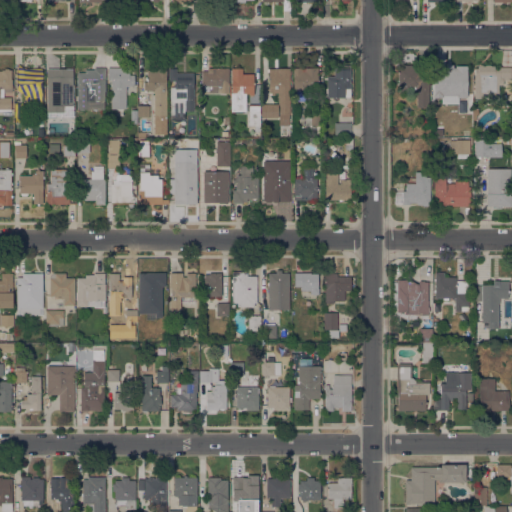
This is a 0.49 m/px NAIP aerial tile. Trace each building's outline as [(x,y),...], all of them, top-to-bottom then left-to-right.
[(261,1),(261,0),(289,0),(289,10),(283,10),(282,1),(268,1),(268,2),(264,2),(263,1),(261,1)] [(416,92),(398,91),(398,67),(404,67),(404,64),(418,65),(418,74),(428,74),(428,106),(416,106),(416,92)] [(467,96),(457,97),(457,94),(442,94),(442,96),(434,96),(433,65),(445,65),(445,64),(453,64),(453,67),(455,67),(455,65),(467,65),(467,96)] [(474,67),(478,67),(478,64),(482,64),(482,65),(484,65),(485,64),(490,64),(491,65),(494,65),(494,68),(499,68),(499,67),(511,67),(511,80),(503,80),(503,84),(498,84),(498,94),(483,94),(483,98),(474,98),(474,67)] [(327,76),(334,76),(334,68),(341,68),(341,65),(350,65),(350,89),(345,89),(345,97),(327,97),(327,76)] [(18,67),(26,67),(26,68),(42,68),(42,102),(40,102),(40,104),(36,104),(36,103),(29,102),(29,89),(18,89),(18,67)] [(77,72),(85,72),(85,69),(94,69),(94,67),(105,68),(105,99),(104,99),(104,109),(77,109),(77,72)] [(111,80),(108,79),(108,67),(124,67),(124,70),(129,70),(129,74),(135,75),(134,85),(126,85),(125,108),(110,108),(111,80)] [(293,67),(317,67),(317,90),(308,90),(308,100),(294,100),(294,90),(293,90),(293,67)] [(0,70),(1,70),(1,69),(4,69),(4,68),(8,68),(8,69),(11,69),(11,79),(12,79),(12,92),(3,92),(3,88),(3,97),(10,97),(10,111),(0,111),(0,70)] [(60,68),(72,68),(72,104),(66,104),(66,106),(64,106),(64,111),(47,111),(47,77),(45,77),(45,68),(60,68)] [(166,117),(153,117),(154,90),(143,90),(143,81),(147,81),(147,70),(157,70),(157,68),(166,68),(166,117)] [(168,68),(176,68),(176,72),(193,72),(193,110),(184,110),(184,119),(170,119),(170,87),(174,87),(174,80),(168,80),(168,68)] [(228,68),(228,93),(201,93),(201,71),(207,71),(207,68),(228,68)] [(242,73),(253,73),(253,95),(249,95),(249,93),(245,93),(245,111),(231,111),(230,92),(231,92),(231,68),(242,68),(242,73)] [(268,68),(289,68),(290,125),(279,125),(278,113),(279,113),(279,104),(278,104),(278,92),(274,92),(274,94),(271,94),(271,92),(268,92),(268,68)] [(21,116),(14,116),(14,102),(22,103),(21,116)] [(248,104),(260,104),(260,125),(260,131),(254,131),(254,125),(248,125),(248,104)] [(278,104),(278,117),(260,117),(261,104),(278,104)] [(138,105),(149,105),(149,117),(137,117),(138,105)] [(321,133),(314,133),(313,125),(311,125),(311,124),(305,124),(305,116),(310,116),(310,113),(321,113),(321,133)] [(350,137),(337,137),(337,122),(350,122),(350,137)] [(468,139),(468,138),(471,138),(472,143),(468,144),(469,153),(455,153),(450,151),(449,140),(468,139)] [(77,139),(89,139),(89,152),(77,152),(77,139)] [(119,139),(119,151),(108,151),(108,139),(119,139)] [(336,139),(341,147),(335,150),(331,142),(336,139)] [(489,156),(473,156),(473,139),(489,139),(489,156)] [(148,156),(138,156),(137,140),(148,140),(148,156)] [(188,140),(198,140),(198,152),(188,152),(188,140)] [(8,157),(0,157),(0,141),(8,141),(8,157)] [(229,165),(216,165),(216,141),(229,141),(229,165)] [(59,143),(59,152),(48,152),(48,143),(59,143)] [(26,157),(14,157),(14,144),(26,144),(26,157)] [(62,145),(74,145),(74,156),(62,156),(62,145)] [(196,203),(173,203),(173,160),(186,160),(186,157),(196,157),(196,203)] [(106,165),(103,165),(102,178),(105,179),(104,204),(96,203),(96,199),(84,199),(84,188),(82,188),(82,187),(81,187),(81,178),(95,179),(95,158),(106,158),(106,165)] [(288,160),(288,200),(275,200),(275,203),(269,203),(269,200),(263,200),(263,160),(288,160)] [(0,163),(1,164),(1,168),(11,169),(11,172),(12,172),(12,175),(11,175),(11,182),(12,182),(12,185),(11,185),(11,187),(12,187),(12,190),(11,190),(11,200),(12,200),(12,203),(11,203),(11,204),(1,204),(1,203),(0,203),(0,163)] [(161,199),(168,199),(168,204),(138,203),(138,190),(139,190),(139,164),(148,164),(148,171),(149,171),(149,174),(158,174),(158,178),(162,178),(161,199)] [(246,198),(246,201),(242,201),(243,202),(232,202),(232,189),(235,189),(235,183),(232,183),(232,179),(235,179),(235,177),(236,177),(236,175),(240,174),(240,165),(252,165),(252,176),(258,176),(258,198),(255,198),(254,199),(253,199),(252,198),(246,198)] [(293,178),(301,178),(301,167),(314,167),(314,177),(316,177),(316,186),(318,186),(318,190),(316,190),(316,200),(293,200),(293,178)] [(486,168),(511,168),(511,206),(500,206),(500,208),(495,208),(495,206),(486,206),(486,168)] [(68,169),(68,182),(70,182),(70,185),(68,185),(68,193),(75,193),(75,203),(46,203),(46,183),(50,183),(50,169),(68,169)] [(19,193),(19,175),(32,175),(32,174),(35,174),(35,170),(42,170),(42,176),(44,176),(44,178),(42,178),(42,203),(39,203),(39,205),(36,205),(36,203),(33,203),(33,193),(27,193),(28,193),(26,195),(22,195),(20,193),(19,193)] [(227,203),(218,203),(218,202),(202,202),(202,171),(227,171),(227,203)] [(414,171),(426,171),(426,177),(430,177),(429,204),(427,204),(426,206),(423,205),(421,204),(416,204),(416,202),(409,202),(409,204),(393,204),(394,191),(402,191),(402,190),(405,190),(405,183),(414,183),(414,171)] [(350,199),(341,199),(341,201),(338,201),(338,199),(324,199),(324,172),(337,172),(337,183),(339,183),(339,179),(350,179),(350,199)] [(110,203),(110,184),(113,184),(113,179),(115,179),(115,174),(131,174),(131,195),(133,195),(133,203),(110,203)] [(434,205),(434,177),(445,177),(445,183),(454,183),(454,180),(468,181),(468,186),(470,186),(470,206),(434,205)] [(268,272),(275,272),(275,269),(281,269),(281,272),(288,272),(289,309),(268,309),(268,286),(267,284),(267,282),(268,281),(268,272)] [(232,271),(246,272),(246,275),(256,275),(256,302),(253,302),(253,306),(236,306),(237,303),(231,303),(232,271)] [(0,272),(11,272),(11,307),(0,307),(0,272)] [(65,272),(65,277),(75,277),(74,305),(63,305),(63,298),(62,298),(62,295),(57,295),(57,297),(54,297),(54,295),(49,295),(49,276),(52,272),(65,272)] [(170,315),(170,300),(170,287),(169,287),(169,272),(182,272),(182,276),(186,276),(186,273),(195,273),(195,297),(194,297),(194,303),(180,303),(180,311),(176,315),(170,315)] [(203,296),(203,274),(208,274),(208,273),(221,272),(221,279),(222,279),(222,284),(220,284),(221,295),(203,296)] [(310,272),(310,273),(317,273),(317,288),(318,288),(318,293),(316,293),(316,295),(312,295),(312,294),(310,294),(310,290),(300,290),(300,286),(294,286),(294,272),(310,272)] [(456,277),(455,292),(468,293),(468,311),(454,311),(454,299),(451,299),(451,297),(448,297),(448,299),(443,299),(443,298),(434,297),(434,292),(433,292),(433,289),(434,289),(434,280),(433,280),(434,278),(434,272),(443,272),(443,277),(456,277)] [(42,308),(17,308),(16,277),(22,277),(22,273),(42,273),(42,308)] [(76,277),(85,277),(85,274),(93,274),(93,273),(104,273),(104,283),(105,283),(104,300),(104,306),(105,306),(105,312),(102,312),(102,307),(93,307),(94,306),(76,306),(76,277)] [(109,298),(108,273),(120,273),(120,276),(131,276),(131,297),(109,298)] [(164,273),(164,285),(161,285),(161,316),(155,316),(155,312),(138,312),(138,273),(161,273),(164,273)] [(324,273),(336,273),(336,276),(350,276),(350,290),(344,290),(344,301),(333,301),(333,303),(324,303),(324,273)] [(427,314),(407,314),(407,312),(396,312),(396,279),(408,279),(417,284),(419,280),(427,282),(427,314)] [(481,297),(473,297),(473,284),(496,284),(496,280),(508,280),(508,297),(505,297),(505,302),(498,302),(498,320),(481,320),(481,297)] [(228,302),(228,315),(216,315),(216,303),(228,302)] [(63,309),(63,325),(45,325),(45,309),(63,309)] [(136,309),(136,321),(126,321),(125,309),(136,309)] [(323,312),(336,312),(337,329),(323,329),(323,312)] [(0,314),(13,315),(13,325),(0,325),(0,314)] [(247,315),(260,315),(260,330),(247,330),(247,315)] [(275,338),(262,338),(262,324),(276,324),(275,338)] [(422,342),(418,342),(419,328),(432,328),(432,342),(422,342)] [(475,330),(483,330),(483,328),(488,328),(488,340),(475,340),(475,330)] [(0,342),(13,342),(13,352),(0,352),(0,342)] [(432,342),(432,362),(422,362),(422,342),(432,342)] [(103,349),(103,360),(104,360),(103,374),(104,374),(103,410),(88,410),(80,410),(80,387),(83,387),(83,372),(91,372),(92,349),(103,349)] [(261,356),(269,356),(269,361),(274,361),(274,362),(280,362),(280,374),(274,374),(274,375),(260,375),(261,356)] [(320,381),(319,381),(319,398),(308,398),(308,409),(293,409),(293,397),(294,384),(298,384),(298,381),(297,381),(298,365),(299,358),(311,358),(311,365),(320,366),(320,381)] [(243,375),(230,375),(230,361),(243,362),(243,375)] [(0,381),(11,381),(11,411),(0,411),(0,363),(3,363),(3,375),(0,375),(0,381)] [(397,407),(396,407),(396,379),(395,379),(395,366),(397,363),(410,363),(411,366),(411,377),(412,377),(415,381),(429,381),(429,394),(425,394),(425,410),(397,410),(397,407)] [(46,365),(74,365),(73,411),(59,411),(59,394),(46,394),(46,365)] [(161,370),(161,366),(167,366),(167,370),(168,370),(168,383),(155,383),(155,370),(161,370)] [(26,382),(14,382),(14,370),(15,370),(15,367),(24,367),(24,371),(26,371),(26,382)] [(209,370),(209,368),(217,368),(217,373),(217,380),(211,380),(211,382),(199,382),(199,370),(209,370)] [(106,369),(118,369),(118,381),(106,381),(106,369)] [(175,394),(175,387),(180,387),(180,382),(189,382),(189,370),(197,370),(197,383),(196,383),(196,392),(195,413),(181,413),(181,410),(176,410),(176,406),(169,406),(170,394),(175,394)] [(159,399),(160,399),(160,404),(159,404),(159,410),(140,410),(141,375),(150,375),(150,387),(159,387),(159,399)] [(350,411),(341,411),(341,407),(332,407),(332,410),(324,410),(324,384),(328,384),(328,388),(331,388),(331,385),(333,385),(333,375),(350,375),(350,411)] [(40,410),(29,410),(29,407),(20,408),(20,399),(23,399),(23,396),(26,396),(26,393),(30,393),(30,376),(40,376),(40,410)] [(494,390),(508,390),(508,410),(475,409),(476,378),(494,378),(494,390)] [(440,387),(439,387),(439,383),(446,383),(446,384),(465,384),(464,409),(456,409),(456,397),(451,397),(451,400),(448,399),(448,410),(440,410),(440,387)] [(216,408),(216,406),(205,406),(206,391),(211,391),(211,386),(214,386),(214,384),(226,384),(225,408),(224,408),(222,409),(220,409),(218,408),(216,408)] [(236,410),(236,386),(239,386),(239,384),(257,384),(257,387),(258,387),(258,410),(236,410)] [(272,410),(272,407),(266,407),(266,386),(268,386),(268,385),(275,385),(275,386),(288,386),(288,410),(272,410)] [(133,398),(133,409),(125,409),(125,410),(121,410),(121,409),(113,409),(113,392),(128,392),(128,398),(133,398)] [(495,462),(481,461),(480,485),(494,485),(495,462)] [(404,480),(410,480),(410,467),(440,466),(440,464),(464,464),(464,482),(441,482),(441,479),(434,479),(434,503),(404,503),(404,480)] [(511,493),(509,493),(509,476),(503,476),(503,482),(496,482),(496,464),(510,464),(510,468),(511,468),(511,493)] [(183,477),(183,475),(186,475),(186,477),(196,477),(196,506),(195,506),(195,511),(186,511),(186,505),(178,505),(178,496),(173,496),(173,477),(183,477)] [(20,476),(29,476),(29,479),(31,479),(31,477),(38,477),(38,479),(42,478),(42,500),(42,503),(39,503),(39,499),(20,500),(20,476)] [(104,511),(92,511),(92,503),(82,503),(82,479),(87,479),(87,477),(104,476),(104,511)] [(165,511),(155,511),(155,507),(148,506),(148,499),(144,499),(144,478),(147,478),(147,476),(153,476),(153,478),(155,478),(155,477),(162,477),(162,478),(165,478),(165,511)] [(11,511),(1,511),(1,505),(0,505),(0,477),(1,477),(1,478),(12,478),(11,511)] [(50,499),(50,496),(49,496),(49,490),(50,490),(50,482),(59,482),(59,477),(72,477),(72,511),(61,511),(61,504),(52,504),(50,499)] [(134,480),(135,508),(125,508),(125,505),(116,505),(116,499),(114,499),(114,491),(112,491),(112,483),(114,483),(114,480),(120,480),(120,477),(128,477),(128,480),(134,480)] [(227,511),(217,511),(209,507),(206,501),(207,477),(220,477),(220,479),(227,479),(227,511)] [(236,479),(242,479),(242,477),(258,477),(258,499),(256,499),(256,511),(236,511),(236,500),(236,479)] [(272,478),(272,477),(279,477),(279,478),(289,478),(289,497),(279,497),(279,506),(270,506),(270,498),(266,498),(266,478),(272,478)] [(320,499),(305,499),(305,501),(301,501),(301,499),(299,499),(299,491),(297,491),(297,483),(299,483),(299,480),(306,480),(306,477),(313,477),(313,480),(320,480),(320,499)] [(327,482),(337,482),(337,477),(351,477),(351,483),(350,483),(350,498),(343,498),(343,508),(340,508),(339,510),(336,509),(335,508),(333,508),(333,498),(327,498),(327,482)] [(486,486),(486,505),(474,505),(474,486),(486,486)]
